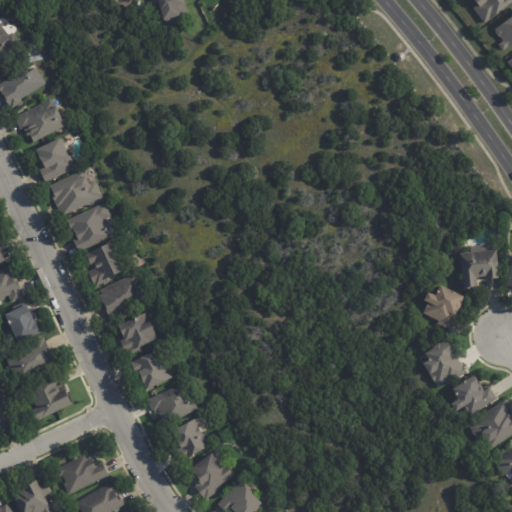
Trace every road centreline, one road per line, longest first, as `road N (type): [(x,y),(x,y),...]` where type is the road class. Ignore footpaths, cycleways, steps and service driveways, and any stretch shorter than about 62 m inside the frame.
road 1 (residential): [(0,161),(171,511)]
road 2 (secondary): [(386,0),(511,166)]
road 3 (secondary): [(511,124),(417,0)]
road 4 (residential): [(114,408),(0,469)]
